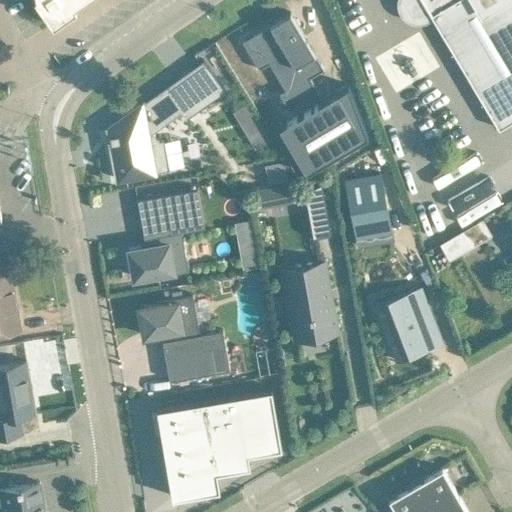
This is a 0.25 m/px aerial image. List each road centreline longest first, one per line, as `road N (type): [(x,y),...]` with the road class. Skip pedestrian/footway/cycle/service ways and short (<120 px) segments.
road 1 (residential): [(118,511),(58,111),(69,89),(199,0)]
road 2 (residential): [(460,389),(247,511)]
